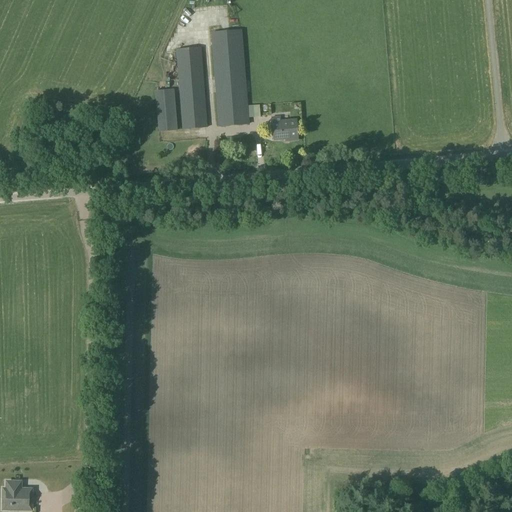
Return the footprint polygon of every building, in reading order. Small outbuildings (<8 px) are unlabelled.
[(219,126),(247,124),(240,32),(212,34),(219,126)] [(183,128),(207,126),(201,48),(177,50),(183,128)] [(158,130),(176,129),(173,91),(155,92),(158,130)] [(280,116),(272,117),(272,122),(273,140),(285,139),(289,139),(289,141),(297,140),(296,121),(281,122),(280,116)] [(19,489),(20,482),(7,481),(7,489),(3,489),(3,504),(22,504),(22,508),(30,508),(30,489),(19,489)]
